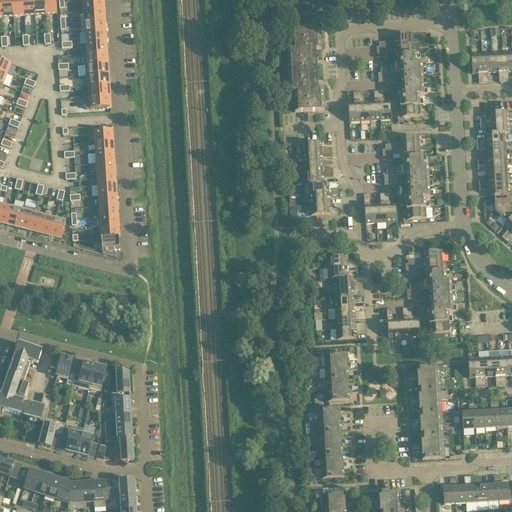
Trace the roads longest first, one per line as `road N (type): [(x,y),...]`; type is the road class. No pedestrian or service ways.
road 1 (residential): [(112,0),(131,268)]
road 2 (residential): [(4,333),(139,367),(139,471)]
road 3 (residential): [(366,254),(347,174),(341,38)]
road 4 (residential): [(139,471),(101,471),(0,445)]
road 5 (residential): [(466,233),(456,94)]
road 6 (residential): [(0,240),(131,268)]
